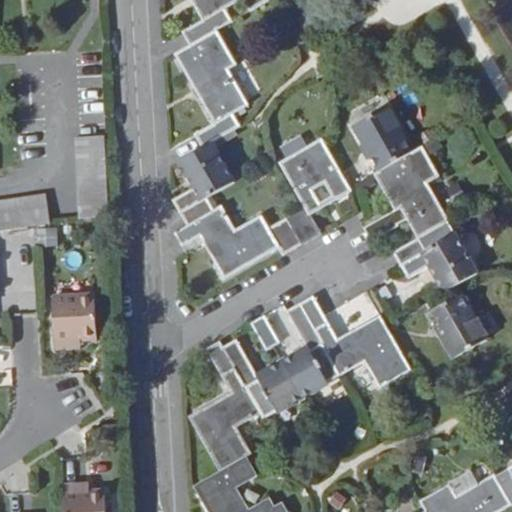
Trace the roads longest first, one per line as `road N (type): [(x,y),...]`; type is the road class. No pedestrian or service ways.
road 1 (residential): [(129,0),(151,357)]
road 2 (residential): [(336,252),(151,357)]
road 3 (residential): [(23,327),(27,379),(49,412),(0,458)]
road 4 (residential): [(151,357),(158,511)]
